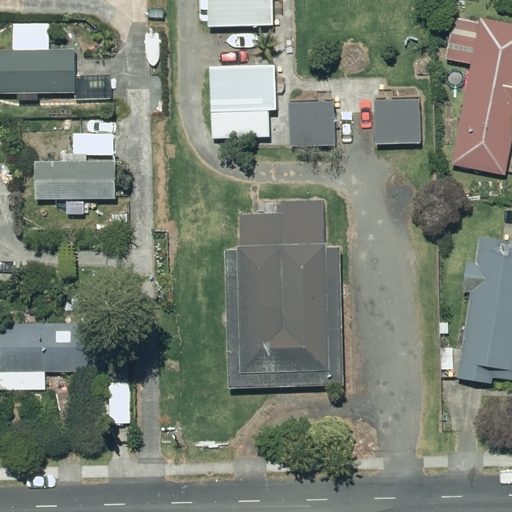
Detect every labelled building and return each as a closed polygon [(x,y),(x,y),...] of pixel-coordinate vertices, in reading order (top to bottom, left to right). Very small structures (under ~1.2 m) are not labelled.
[(210,0),(211,28),(277,27),(276,0),(210,0)] [(456,19),(447,59),(474,65),(455,164),(507,174),(511,150),(511,23),(483,18),(482,24),(456,19)] [(76,50),(0,50),(0,94),(14,94),(14,101),(40,101),(40,93),(76,93),(76,50)] [(212,67),(214,139),(273,137),(272,111),(279,111),(277,65),(212,67)] [(439,81),(439,92),(452,91),(452,80),(439,81)] [(423,100),(377,101),(378,144),(424,143),(423,100)] [(337,103),(292,104),(292,146),(337,146),(337,103)] [(76,135),(75,157),(115,159),(116,137),(76,135)] [(117,162),(38,163),(38,200),(118,199),(117,162)] [(284,214),(240,215),(244,375),(334,373),(330,247),(328,246),(326,200),(284,201),(284,214)] [(511,379),(511,243),(482,238),(478,263),(472,262),(467,292),(474,293),(460,379),(494,384),(496,377),(511,379)] [(0,373),(22,374),(22,386),(47,386),(47,372),(104,372),(104,327),(0,326),(0,373)] [(443,348),(443,369),(455,369),(455,348),(443,348)]
